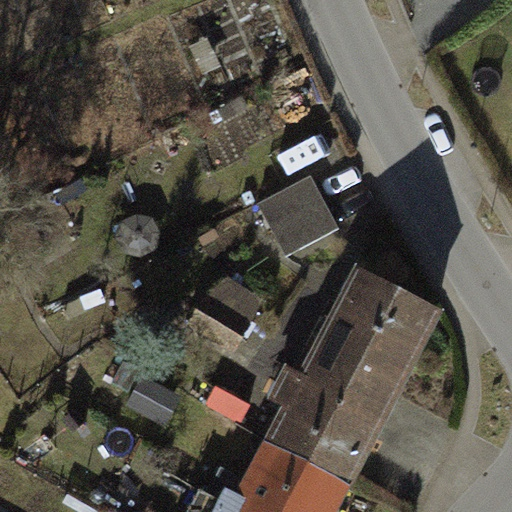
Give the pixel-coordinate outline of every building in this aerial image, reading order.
[(317,175),(266,203),(295,256),(346,228),(317,175)] [(380,432),(445,312),(364,269),(299,389),(380,432)] [(255,325),(269,303),(232,279),(217,302),(255,325)] [(351,486),(380,432),(299,389),(270,442),(351,486)] [(336,511),(351,486),(270,442),(232,511),(204,497),(195,511),(336,511)]
